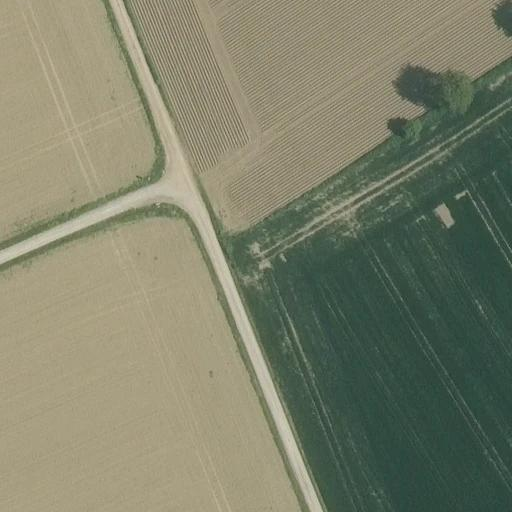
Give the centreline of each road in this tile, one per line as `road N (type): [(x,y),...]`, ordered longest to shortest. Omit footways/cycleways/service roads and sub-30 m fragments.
road 1 (unclassified): [(316,511),(188,187)]
road 2 (unclassified): [(188,187),(127,202),(0,257)]
road 3 (unclassified): [(188,187),(117,0)]
